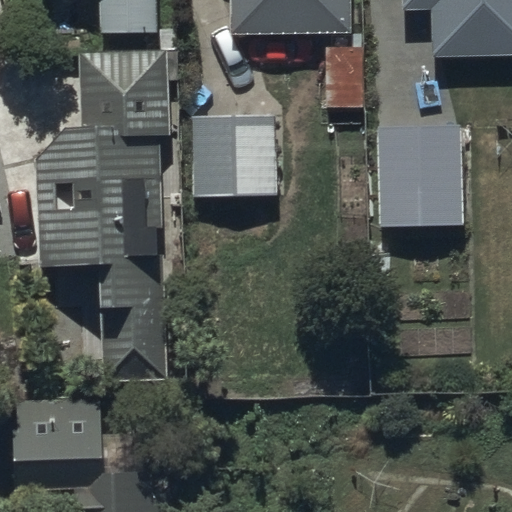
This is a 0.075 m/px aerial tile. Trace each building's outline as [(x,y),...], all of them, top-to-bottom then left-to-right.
[(153,0),(77,0),(77,7),(98,7),(98,35),(153,35),(153,0)] [(351,0),(230,0),(231,33),(351,32),(351,0)] [(511,0),(440,0),(441,46),(511,44),(511,0)] [(364,48),(326,48),(325,106),(364,106),(364,48)] [(164,53),(80,55),(81,129),(65,129),(38,158),(38,267),(97,267),(97,382),(164,382),(164,53)] [(272,117),(191,119),(192,196),(274,195),(272,117)] [(460,124),(377,127),(380,228),(463,226),(460,124)] [(156,438),(98,438),(98,400),(10,400),(10,492),(54,492),(53,511),(172,511),(172,494),(156,494),(156,438)]
